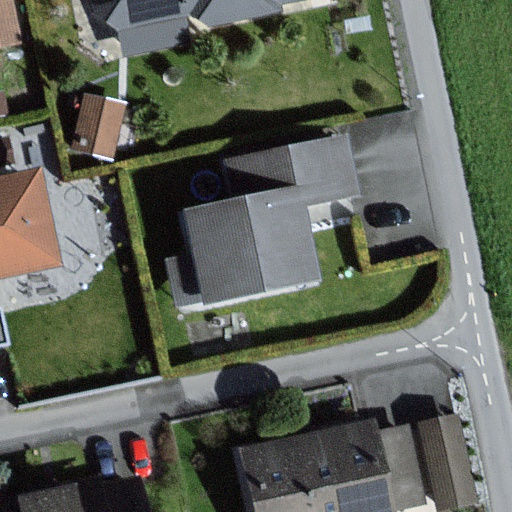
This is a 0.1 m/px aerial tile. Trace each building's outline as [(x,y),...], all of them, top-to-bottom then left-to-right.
[(94,0),(98,12),(136,37),(204,20),(207,32),(272,15),(268,1),(270,0),(94,0)] [(183,309),(322,278),(305,204),(359,192),(346,135),(229,161),(238,200),(189,210),(199,252),(172,258),(183,309)] [(0,174),(0,274),(65,261),(45,166),(0,174)] [(463,405),(421,409),(430,499),(472,495),(463,405)] [(375,438),(371,422),(240,449),(253,511),(416,511),(400,433),(375,438)] [(149,511),(143,477),(101,485),(100,479),(24,493),(14,495),(0,497),(0,511),(149,511)]
